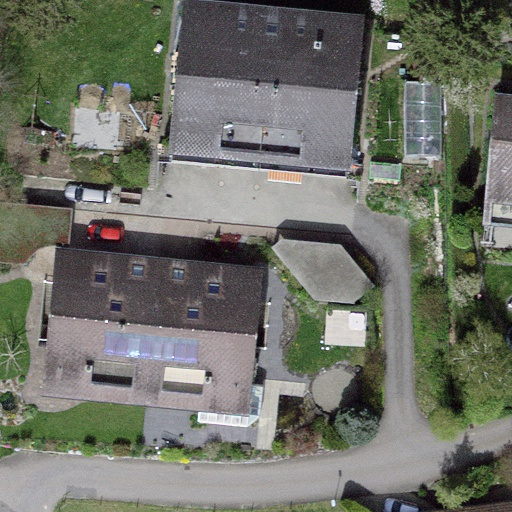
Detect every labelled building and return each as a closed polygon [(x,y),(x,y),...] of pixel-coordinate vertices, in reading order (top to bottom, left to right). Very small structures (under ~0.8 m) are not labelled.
[(183,11),(170,148),(349,166),(362,28),(183,11)] [(408,148),(446,149),(448,80),(409,79),(408,148)] [(511,227),(511,101),(496,100),(484,225),(511,227)] [(0,261),(22,263),(36,248),(65,244),(69,209),(0,201),(0,261)] [(302,291),(357,293),(358,240),(303,239),(302,291)] [(82,374),(81,384),(146,391),(157,276),(129,273),(124,266),(116,262),(106,265),(101,273),(90,272),(91,260),(59,257),(48,371),(82,374)] [(199,271),(186,279),(157,276),(146,391),(200,396),(198,422),(247,427),(259,417),(262,386),(247,384),(258,276),(226,273),(224,285),(214,284),(208,274),(199,271)]
